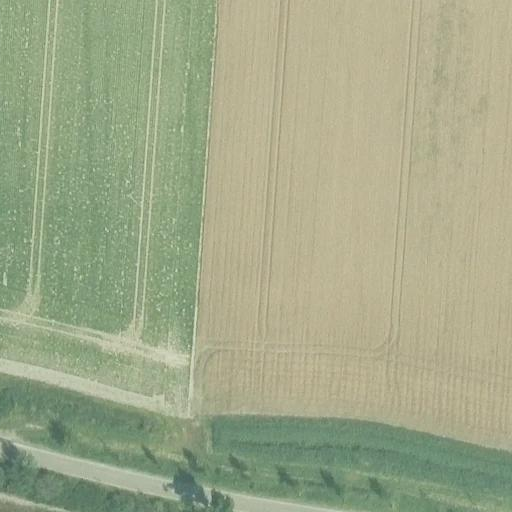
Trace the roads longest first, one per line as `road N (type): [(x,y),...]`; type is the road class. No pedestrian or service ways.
road 1 (track): [(0,434),(49,434),(504,511)]
road 2 (unclassified): [(273,511),(0,449)]
